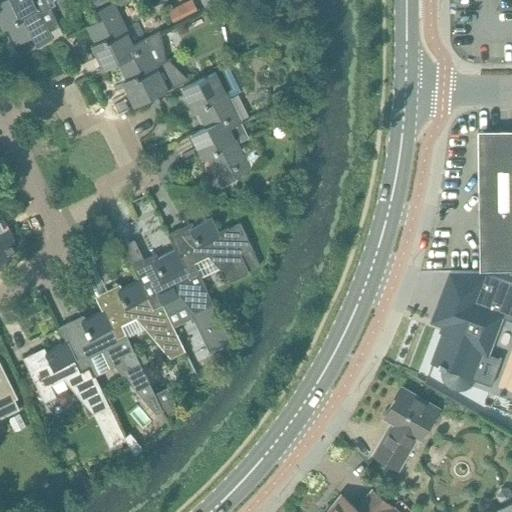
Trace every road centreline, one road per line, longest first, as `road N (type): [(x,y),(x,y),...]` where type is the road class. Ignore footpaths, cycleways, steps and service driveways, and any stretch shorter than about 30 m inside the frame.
road 1 (tertiary): [(210,511),(291,420),(366,283),(389,200),(404,88)]
road 2 (residential): [(0,292),(39,273),(56,246),(0,114)]
